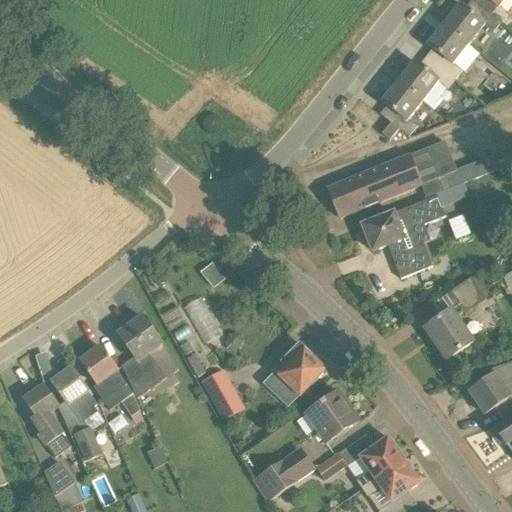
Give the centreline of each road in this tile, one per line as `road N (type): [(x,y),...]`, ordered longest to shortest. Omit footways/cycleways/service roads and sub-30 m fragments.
road 1 (tertiary): [(488,511),(394,381),(209,206)]
road 2 (tertiary): [(209,206),(262,171),(406,0)]
road 3 (tertiary): [(209,206),(0,41)]
road 4 (residential): [(0,355),(209,206)]
